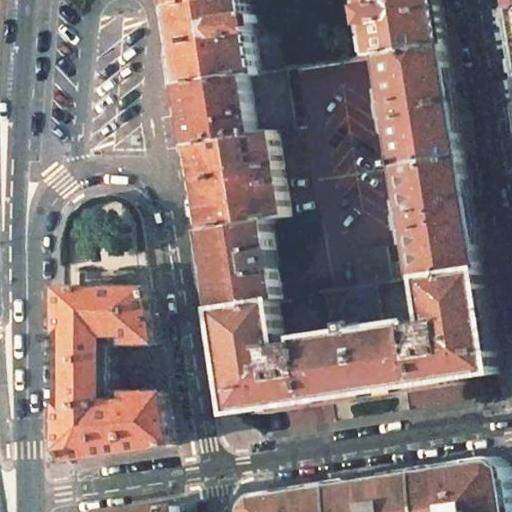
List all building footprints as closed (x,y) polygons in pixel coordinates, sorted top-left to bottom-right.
[(251,0),(213,0),(173,6),(186,86),(263,73),(256,29),(262,28),(261,23),(262,23),(261,15),(254,16),(251,0)] [(363,0),(364,6),(360,7),(358,8),(359,11),(361,12),(365,12),(373,57),(385,55),(449,45),(442,0),(363,0)] [(395,162),(395,167),(402,166),(467,157),(449,45),(385,55),(392,104),(387,104),(389,119),(394,119),(401,161),(395,162)] [(185,86),(195,145),(280,132),(297,128),(296,118),(288,71),(288,69),(263,73),(186,86),(185,86)] [(305,117),(296,118),(297,128),(307,127),(305,117)] [(280,132),(195,145),(208,229),(272,219),(273,219),(293,216),(280,132)] [(355,252),(361,288),(379,285),(427,278),(485,268),(467,157),(402,166),(410,215),(404,216),(407,231),(413,230),(418,258),(391,263),(388,247),(355,252)] [(272,219),(208,229),(211,243),(215,269),(278,259),(279,259),(273,219),(272,219)] [(278,259),(215,269),(219,298),(221,310),(280,300),(286,300),(284,290),(283,284),(279,259),(278,259)] [(280,300),(221,310),(237,414),(501,373),(485,268),(427,278),(433,322),(418,325),(417,319),(385,324),(379,285),(361,288),(329,293),(335,332),(304,337),(304,342),(288,345),(280,300)] [(118,392),(119,344),(162,344),(154,287),(137,287),(80,288),(62,288),(63,449),(66,457),(73,461),(178,446),(170,392),(118,392)] [(511,511),(511,467),(497,457),(425,468),(432,511),(511,511)] [(432,511),(425,468),(392,473),(391,472),(374,475),(374,476),(341,481),(345,511),(432,511)] [(254,511),(345,511),(341,481),(268,493),(254,511)]
